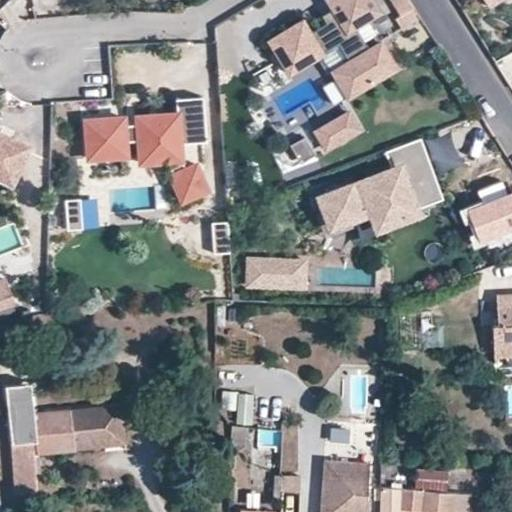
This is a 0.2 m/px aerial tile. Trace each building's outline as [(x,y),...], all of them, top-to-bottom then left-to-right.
[(353,27),(378,12),(370,0),(324,0),(330,10),(335,17),(324,25),(308,35),(300,22),(267,42),(287,75),(336,45),(346,62),(330,72),(346,98),(394,68),(378,42),(366,50),(353,27)] [(420,18),(413,7),(396,17),(403,28),(420,18)] [(319,17),(324,25),(335,17),(330,10),(319,17)] [(197,161),(187,167),(182,159),(181,142),(210,140),(207,95),(180,97),(181,112),(140,114),(141,122),(127,123),(127,115),(88,118),(91,157),(115,155),(114,141),(141,139),(143,161),(170,160),(183,185),(179,187),(185,199),(210,186),(197,161)] [(357,130),(347,113),(314,133),(325,150),(357,130)] [(0,175),(9,180),(25,146),(0,134),(0,175)] [(300,165),(315,156),(303,138),(289,147),(300,165)] [(414,138),(409,140),(420,167),(413,170),(425,200),(408,206),(411,212),(437,201),(414,138)] [(420,167),(409,140),(379,151),(386,170),(343,187),(342,184),(315,195),(329,232),(367,218),(371,227),(411,212),(408,206),(425,200),(413,170),(420,167)] [(511,231),(511,194),(468,211),(481,244),(511,231)] [(86,227),(84,197),(69,198),(71,228),(86,227)] [(233,250),(231,220),(216,221),(218,251),(233,250)] [(253,258),(252,283),(301,285),(302,260),(253,258)] [(8,275),(0,278),(0,304),(17,298),(8,275)] [(511,294),(498,295),(499,325),(494,325),(495,357),(511,355),(511,294)] [(31,358),(55,354),(53,340),(29,344),(31,358)] [(237,412),(235,424),(252,427),(256,396),(222,391),(220,409),(237,412)] [(103,449),(99,407),(32,414),(30,394),(8,396),(18,492),(39,490),(35,455),(103,449)] [(123,447),(119,405),(99,407),(103,449),(123,447)] [(245,426),(230,425),(230,442),(245,443),(245,426)] [(320,511),(365,511),(366,477),(344,477),(345,458),(322,458),(320,511)] [(366,477),(367,458),(345,458),(344,477),(366,477)] [(446,492),(447,471),(415,470),(414,491),(446,492)] [(417,511),(481,511),(483,496),(381,488),(380,511),(402,511),(403,511),(417,511)] [(278,490),(277,511),(295,511),(296,491),(278,490)] [(239,511),(272,511),(273,496),(240,494),(239,511)]
